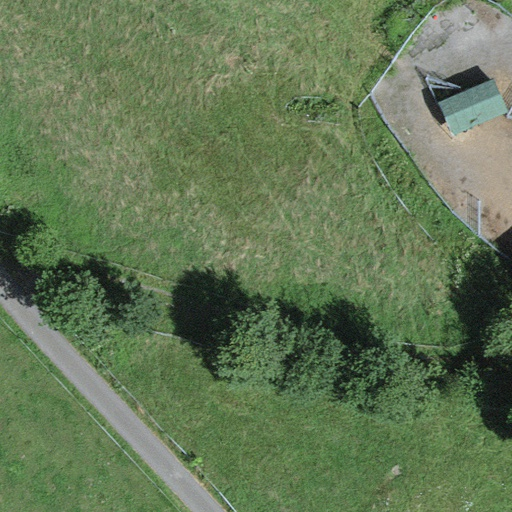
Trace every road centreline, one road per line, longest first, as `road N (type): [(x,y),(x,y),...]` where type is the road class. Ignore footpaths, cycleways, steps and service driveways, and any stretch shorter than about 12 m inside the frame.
road 1 (track): [(466,372),(376,362),(106,284),(53,277),(3,289)]
road 2 (track): [(205,511),(0,284)]
